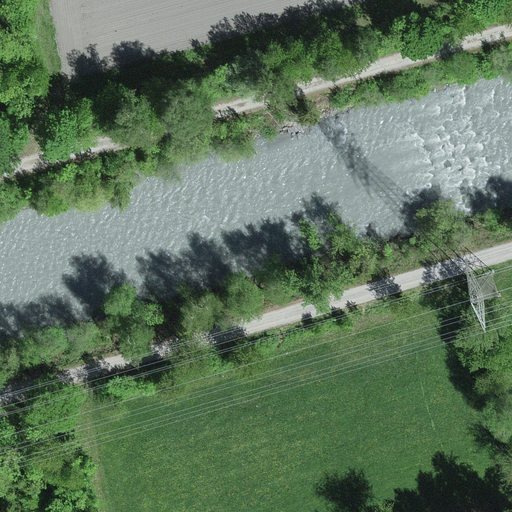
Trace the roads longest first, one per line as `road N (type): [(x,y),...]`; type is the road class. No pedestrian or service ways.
road 1 (track): [(0,399),(511,254)]
road 2 (track): [(0,173),(511,31)]
